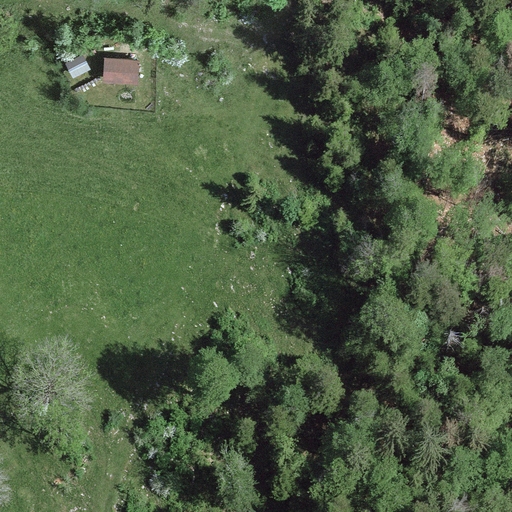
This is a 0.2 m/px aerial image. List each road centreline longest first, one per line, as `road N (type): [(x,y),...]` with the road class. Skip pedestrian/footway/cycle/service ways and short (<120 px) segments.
road 1 (track): [(105,511),(261,134),(276,23)]
road 2 (track): [(81,0),(245,33),(276,23),(304,0)]
